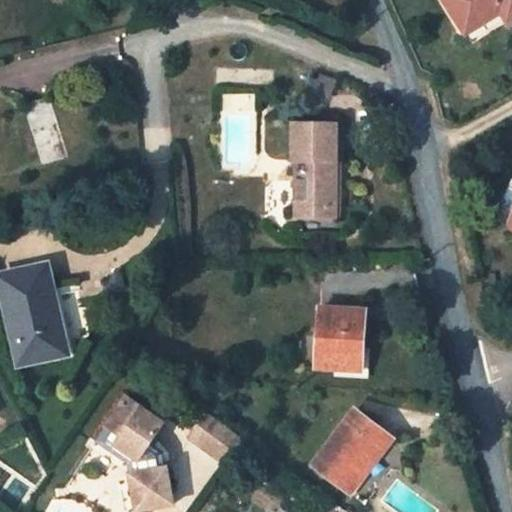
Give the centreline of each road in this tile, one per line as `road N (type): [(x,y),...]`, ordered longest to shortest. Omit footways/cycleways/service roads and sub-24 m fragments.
road 1 (residential): [(477,389),(409,86),(374,0)]
road 2 (unknown): [(153,132),(150,55),(163,37),(197,23),(250,24),(409,86)]
road 3 (residential): [(505,511),(477,389)]
